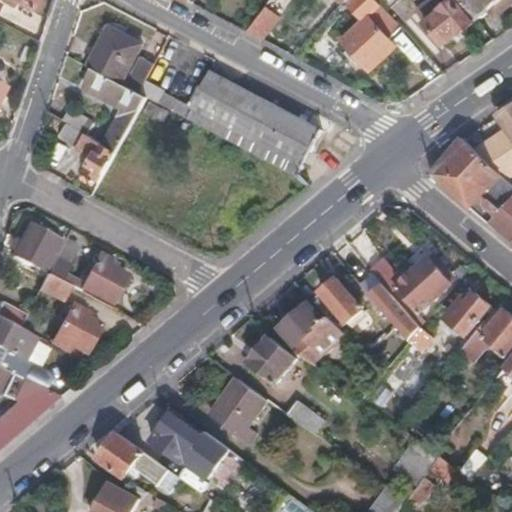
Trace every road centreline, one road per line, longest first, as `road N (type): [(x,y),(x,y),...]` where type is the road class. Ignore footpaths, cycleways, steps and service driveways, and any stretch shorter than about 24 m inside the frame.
road 1 (residential): [(133,0),(380,124),(402,147)]
road 2 (secondary): [(226,294),(0,484)]
road 3 (residential): [(13,176),(226,294)]
road 4 (secondary): [(389,158),(226,294)]
road 5 (residential): [(70,0),(13,176)]
road 6 (residential): [(511,267),(389,158)]
road 7 (secondary): [(511,65),(402,147)]
